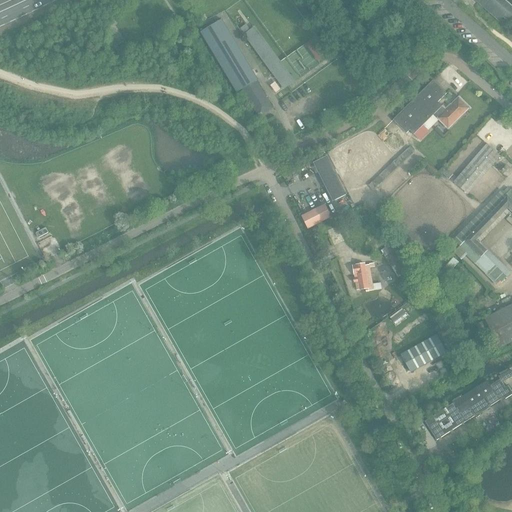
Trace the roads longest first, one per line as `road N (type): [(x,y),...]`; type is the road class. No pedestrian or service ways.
road 1 (residential): [(437,511),(264,170)]
road 2 (unknown): [(0,92),(41,118),(61,119),(126,95),(192,101),(224,120),(258,174)]
road 3 (residential): [(511,110),(452,60),(436,58),(366,115),(264,170)]
road 4 (residential): [(264,170),(0,301)]
